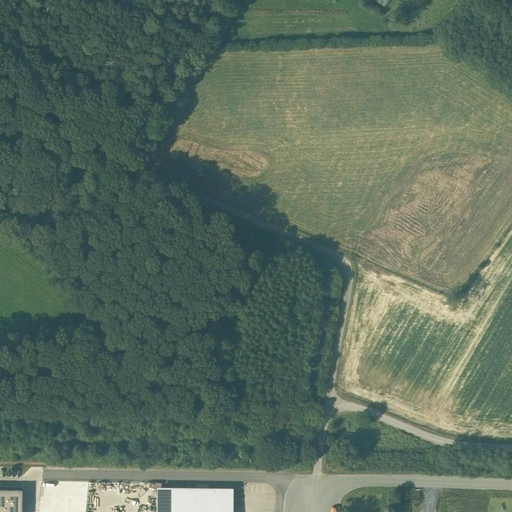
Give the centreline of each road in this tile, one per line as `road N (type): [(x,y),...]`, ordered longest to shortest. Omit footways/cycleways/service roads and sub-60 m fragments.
road 1 (unclassified): [(0,89),(114,160),(341,260),(348,284),(329,399)]
road 2 (unclassified): [(48,475),(315,480)]
road 3 (unclassified): [(315,480),(511,484)]
road 4 (track): [(126,166),(229,0)]
road 5 (unclassified): [(511,447),(449,444),(329,399)]
